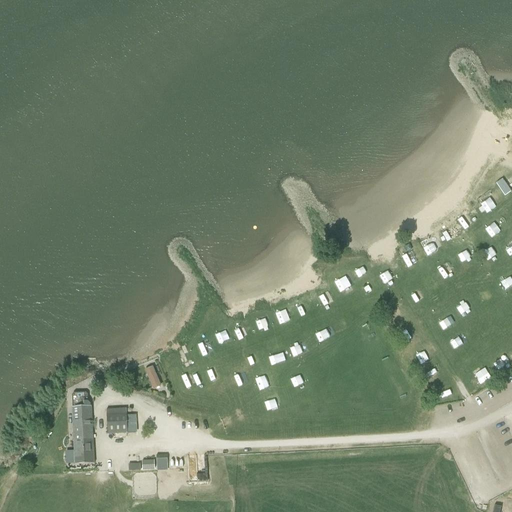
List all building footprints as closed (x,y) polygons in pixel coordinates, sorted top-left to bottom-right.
[(506,195),(511,191),(503,178),(497,182),(506,195)] [(479,206),(484,214),(495,206),(490,199),(479,206)] [(488,229),(492,236),(500,231),(495,224),(488,229)] [(447,241),(463,234),(460,225),(444,232),(447,241)] [(428,255),(437,251),(434,244),(425,248),(428,255)] [(484,252),(489,259),(496,254),(491,247),(484,252)] [(463,264),(471,261),(468,251),(459,255),(463,264)] [(446,265),(439,270),(446,279),(453,273),(446,265)] [(511,274),(502,281),(506,288),(511,283),(511,274)] [(346,276),(335,282),(341,292),(352,286),(346,276)] [(457,307),(461,314),(469,309),(465,302),(457,307)] [(288,309),(276,313),(280,323),(291,320),(288,309)] [(270,317),(257,320),(259,331),(272,327),(270,317)] [(329,329),(316,334),(320,341),(332,336),(329,329)] [(217,334),(220,343),(230,340),(227,331),(217,334)] [(202,356),(213,352),(208,340),(198,344),(202,356)] [(483,364),(474,370),(482,383),(491,377),(483,364)] [(153,389),(162,386),(154,366),(146,369),(153,389)] [(183,377),(187,387),(199,382),(195,372),(183,377)] [(86,393),(76,394),(74,396),(74,408),(72,408),(75,465),(94,464),(91,407),(88,407),(88,395),(86,393)] [(126,409),(106,411),(107,435),(127,434),(126,409)] [(157,469),(167,468),(166,456),(156,456),(157,469)] [(154,461),(142,461),(142,470),(147,470),(154,470),(154,463),(154,461)] [(501,510),(511,504),(511,495),(497,503),(501,510)]
